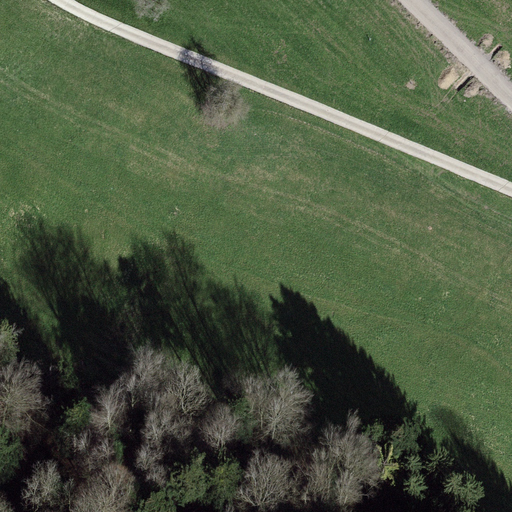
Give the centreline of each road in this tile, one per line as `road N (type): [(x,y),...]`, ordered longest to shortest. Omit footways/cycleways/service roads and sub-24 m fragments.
road 1 (track): [(45,0),(511,187)]
road 2 (unclassified): [(511,110),(408,0)]
